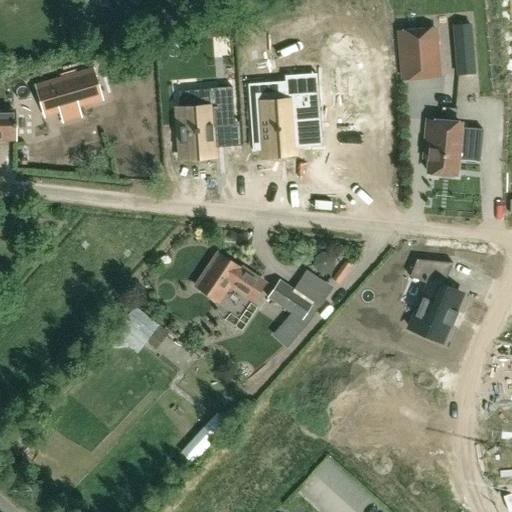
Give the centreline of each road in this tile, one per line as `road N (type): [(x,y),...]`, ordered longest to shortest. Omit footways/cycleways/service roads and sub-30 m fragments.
road 1 (residential): [(511,242),(0,188)]
road 2 (residential): [(490,511),(475,474),(467,394),(511,282)]
